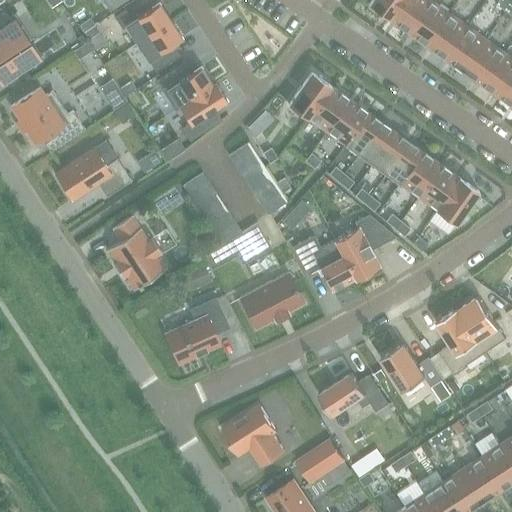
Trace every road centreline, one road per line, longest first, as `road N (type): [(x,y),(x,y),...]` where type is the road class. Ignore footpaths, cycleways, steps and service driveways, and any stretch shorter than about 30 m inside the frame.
road 1 (residential): [(164,408),(309,343),(511,214)]
road 2 (residential): [(0,152),(164,408)]
road 3 (residential): [(511,158),(318,22)]
road 4 (residential): [(164,408),(234,511)]
road 5 (residential): [(254,103),(190,0)]
